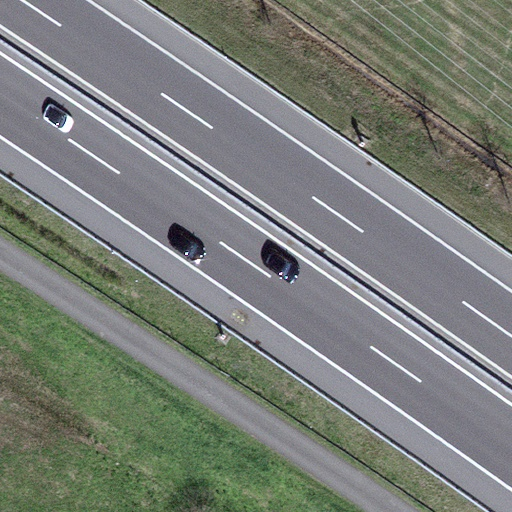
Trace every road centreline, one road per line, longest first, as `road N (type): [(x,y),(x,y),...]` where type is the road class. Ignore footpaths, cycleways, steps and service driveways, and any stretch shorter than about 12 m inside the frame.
road 1 (motorway): [(0,97),(511,450)]
road 2 (motorway): [(511,337),(15,0)]
